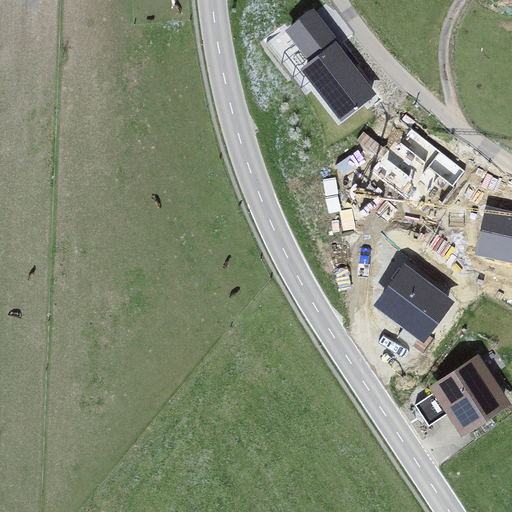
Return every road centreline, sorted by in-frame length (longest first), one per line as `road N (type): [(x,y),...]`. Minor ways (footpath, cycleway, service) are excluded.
road 1 (tertiary): [(449,511),(282,247),(235,126),(212,0)]
road 2 (unclassified): [(511,164),(417,92),(339,0)]
road 3 (track): [(459,0),(437,54),(445,101),(461,129)]
